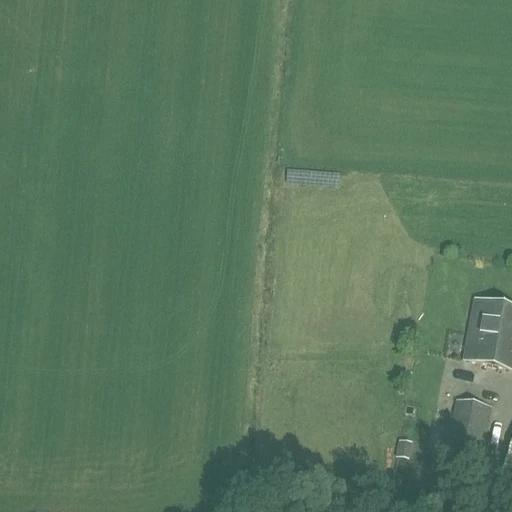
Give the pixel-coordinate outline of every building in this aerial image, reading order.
[(511,373),(511,310),(474,303),(463,363),(511,373)] [(481,456),(490,408),(456,401),(447,450),(481,456)] [(412,445),(398,442),(395,459),(409,462),(412,445)] [(511,443),(511,445),(502,472),(511,475),(511,443)] [(511,511),(511,486),(496,481),(486,511),(511,511)]
